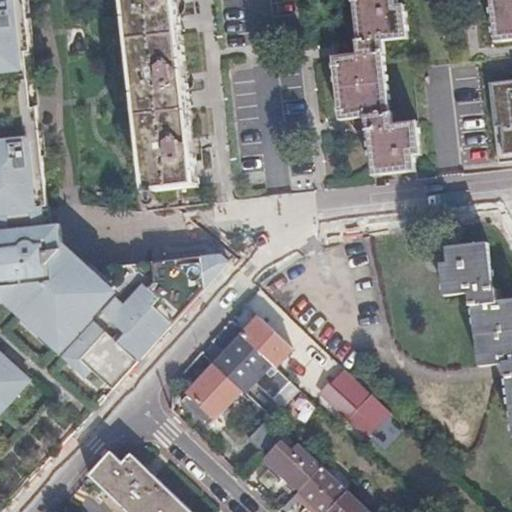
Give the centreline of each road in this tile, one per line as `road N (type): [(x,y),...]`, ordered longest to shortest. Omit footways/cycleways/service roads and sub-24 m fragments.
road 1 (residential): [(133,404),(278,230),(491,203)]
road 2 (residential): [(247,511),(133,404)]
road 3 (residential): [(34,511),(133,404)]
